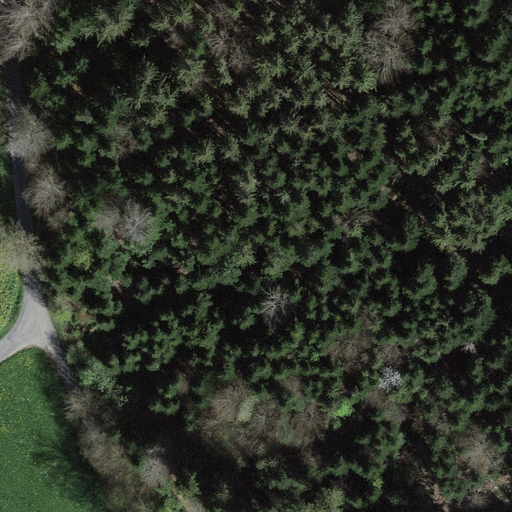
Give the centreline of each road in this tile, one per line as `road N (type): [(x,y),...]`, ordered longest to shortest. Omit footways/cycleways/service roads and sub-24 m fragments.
road 1 (unclassified): [(4,0),(39,321)]
road 2 (unclassified): [(39,321),(135,511)]
